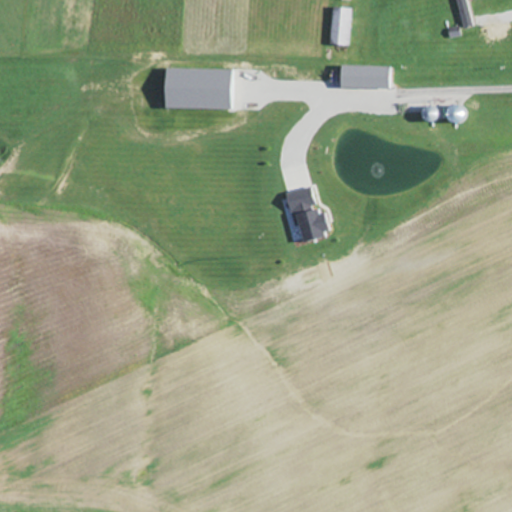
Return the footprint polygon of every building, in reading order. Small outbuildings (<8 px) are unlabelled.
[(466,28),(476,25),(470,1),(460,4),(466,28)] [(353,7),(334,6),(331,44),(351,46),(353,7)] [(346,84),(379,84),(379,66),(346,66),(346,84)] [(433,131),(431,103),(409,104),(410,110),(395,111),(396,134),(433,131)] [(348,266),(352,243),(331,240),(328,263),(348,266)] [(326,262),(301,255),(291,291),(316,298),(326,262)]
